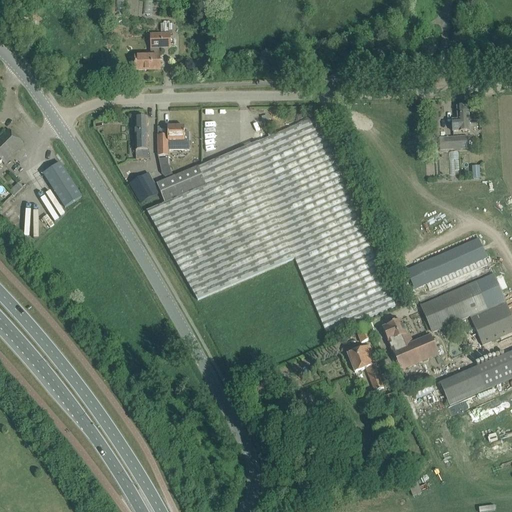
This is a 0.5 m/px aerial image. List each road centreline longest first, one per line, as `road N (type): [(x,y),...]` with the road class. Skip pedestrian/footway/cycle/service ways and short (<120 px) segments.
road 1 (unclassified): [(246,511),(249,453),(157,283),(54,120)]
road 2 (unclassified): [(132,98),(511,84)]
road 3 (primary): [(160,511),(103,419),(0,293)]
road 4 (primary): [(0,320),(78,413),(141,511)]
